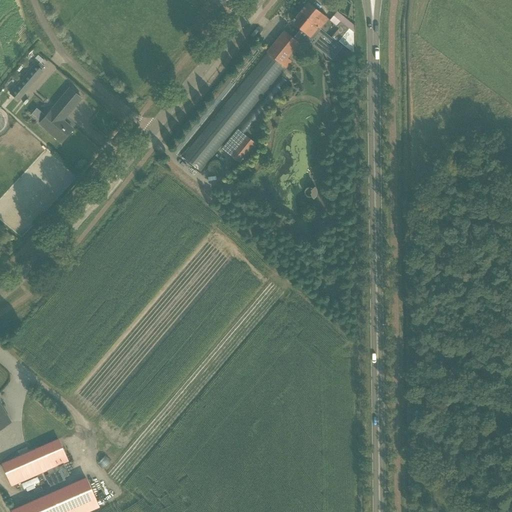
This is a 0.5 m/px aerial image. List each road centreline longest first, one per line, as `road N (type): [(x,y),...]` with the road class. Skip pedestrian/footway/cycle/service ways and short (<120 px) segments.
road 1 (secondary): [(382,511),(372,38)]
road 2 (unclassified): [(150,130),(62,54),(33,0)]
road 3 (tertiary): [(150,130),(257,0)]
road 4 (tertiary): [(0,294),(85,208)]
